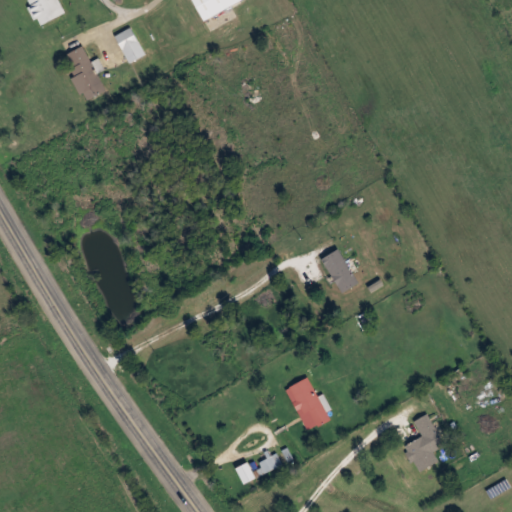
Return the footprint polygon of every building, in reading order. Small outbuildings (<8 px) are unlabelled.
[(65,13),(58,0),(26,0),(39,25),(65,13)] [(193,0),(203,19),(240,0),(193,0)] [(130,62),(146,53),(131,27),(115,36),(130,62)] [(85,100),(106,91),(97,71),(96,72),(84,45),(64,54),(85,100)] [(359,282),(337,248),(321,259),(343,293),(359,282)] [(475,390),(460,368),(442,379),(457,402),(475,390)] [(308,430),(329,419),(309,377),(287,388),(308,430)] [(423,437),(406,445),(417,472),(438,463),(433,450),(443,446),(429,413),(415,419),(423,437)] [(294,461),(288,447),(266,456),(267,459),(251,465),(250,462),(237,468),(243,482),(294,461)]
